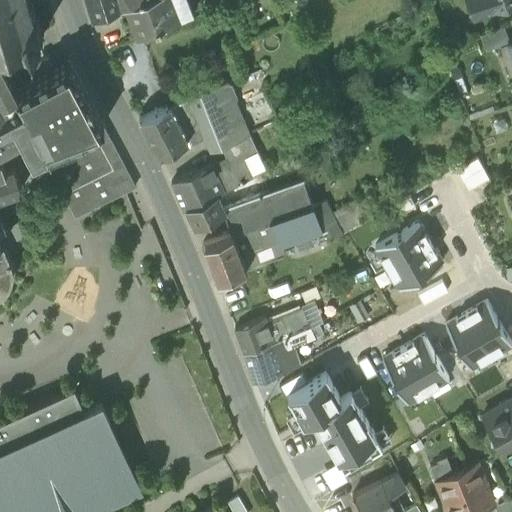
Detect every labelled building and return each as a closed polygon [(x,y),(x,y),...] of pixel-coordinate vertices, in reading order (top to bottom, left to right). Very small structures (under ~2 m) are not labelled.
[(0,0),(0,45),(24,38),(24,39),(48,32),(43,14),(36,16),(30,0),(0,0)] [(114,10),(126,5),(139,0),(86,0),(92,18),(114,10)] [(179,18),(172,0),(139,0),(126,5),(138,34),(179,18)] [(185,16),(178,0),(172,0),(179,18),(185,16)] [(188,0),(178,0),(185,16),(194,12),(188,0)] [(511,0),(468,0),(475,16),(493,10),(511,2),(511,0)] [(481,34),(487,50),(509,42),(509,41),(503,26),(481,34)] [(0,90),(2,94),(17,87),(0,56),(0,90)] [(70,60),(17,87),(2,94),(0,90),(0,144),(21,133),(27,143),(19,147),(24,156),(31,152),(46,145),(78,133),(79,137),(85,135),(83,131),(103,123),(70,60)] [(204,136),(210,150),(221,145),(249,133),(233,98),(237,97),(231,82),(233,81),(231,79),(230,80),(187,97),(204,136)] [(187,97),(170,103),(188,139),(187,139),(189,143),(204,136),(187,97)] [(159,153),(187,139),(188,139),(170,103),(140,116),(159,153)] [(79,137),(85,150),(111,137),(103,123),(83,131),(85,135),(79,137)] [(221,145),(223,150),(228,161),(241,155),(241,154),(249,149),(251,152),(258,149),(250,132),(249,133),(221,145)] [(50,167),(75,214),(136,184),(111,137),(85,150),(50,167)] [(241,155),(228,161),(225,163),(235,184),(253,176),(261,172),(251,152),(249,149),(241,154),(241,155)] [(234,185),(235,184),(225,163),(228,161),(223,150),(221,152),(223,157),(210,162),(223,190),(234,185)] [(0,241),(0,240),(0,193),(22,186),(13,165),(5,168),(1,157),(0,157),(0,241)] [(489,180),(477,159),(457,170),(468,191),(489,180)] [(280,168),(287,183),(302,178),(294,161),(284,165),(280,168)] [(183,207),(186,206),(217,193),(223,190),(210,162),(172,180),(183,207)] [(258,185),(253,176),(235,184),(234,185),(241,200),(268,190),(265,182),(258,185)] [(280,244),(322,229),(313,203),(303,178),(302,178),(287,183),(268,190),(241,200),(224,206),(223,206),(224,210),(232,231),(233,231),(269,218),(279,245),(280,244)] [(339,224),(343,232),(388,207),(378,185),(331,207),(337,218),(339,224)] [(224,206),(217,193),(186,206),(195,226),(224,210),(223,206),(224,206)] [(410,195),(389,207),(394,217),(415,206),(410,195)] [(326,198),(313,203),(322,229),(327,228),(339,224),(337,218),(331,207),(326,198)] [(432,205),(422,211),(434,231),(444,225),(432,205)] [(3,241),(4,244),(39,230),(33,216),(0,229),(0,240),(0,241),(3,241)] [(233,231),(247,266),(284,253),(280,244),(279,245),(269,218),(233,231)] [(375,245),(387,266),(431,241),(419,220),(375,245)] [(330,237),(343,232),(339,224),(327,228),(330,237)] [(203,241),(217,277),(247,266),(233,231),(232,231),(203,241)] [(3,241),(0,241),(0,292),(6,287),(10,279),(12,272),(11,262),(4,244),(3,241)] [(442,262),(431,241),(387,266),(399,287),(442,262)] [(452,292),(446,282),(425,294),(431,304),(452,292)] [(316,285),(301,291),(304,301),(320,296),(316,285)] [(369,316),(360,299),(348,305),(357,322),(369,316)] [(466,311),(491,354),(511,342),(511,341),(508,335),(487,299),(466,311)] [(316,301),(302,306),(310,325),(323,319),(316,301)] [(235,326),(244,351),(282,336),(310,325),(302,306),(267,320),(265,315),(235,326)] [(491,354),(466,311),(445,323),(456,341),(468,362),(470,366),(491,354)] [(282,336),(286,345),(292,343),(314,334),(310,325),(282,336)] [(403,345),(428,388),(449,377),(447,373),(435,352),(424,333),(403,345)] [(286,345),(282,336),(244,351),(253,378),(274,372),(281,368),(275,350),(286,345)] [(468,362),(456,341),(445,346),(458,367),(468,362)] [(301,363),(292,343),(286,345),(275,350),(281,368),(284,373),(301,363)] [(428,388),(403,345),(382,357),(393,376),(405,397),(407,400),(428,388)] [(458,367),(445,346),(435,352),(447,373),(458,367)] [(366,354),(357,359),(368,377),(377,372),(366,354)] [(303,371),(279,384),(284,393),(308,380),(303,371)] [(325,371),(286,393),(302,420),(314,414),(343,467),(381,446),(350,390),(339,396),(325,371)] [(405,397),(393,376),(383,382),(395,402),(405,397)] [(0,447),(84,410),(82,405),(83,404),(74,385),(0,418),(0,447)] [(511,396),(482,414),(505,453),(511,448),(511,396)] [(100,402),(84,410),(0,447),(0,511),(80,511),(139,486),(100,402)] [(315,423),(297,433),(306,451),(324,441),(315,423)] [(430,466),(448,511),(473,511),(494,504),(477,463),(453,474),(446,456),(437,460),(438,463),(430,466)] [(334,463),(317,474),(327,491),(345,481),(334,463)] [(398,470),(380,479),(386,489),(391,486),(393,490),(402,485),(405,484),(398,470)] [(397,511),(386,489),(380,479),(352,494),(358,506),(361,511),(397,511)] [(225,500),(231,511),(246,511),(235,494),(225,500)] [(511,511),(511,496),(498,504),(502,511),(511,511)] [(193,511),(218,511),(212,501),(193,511)] [(421,511),(416,503),(397,511),(421,511)]
